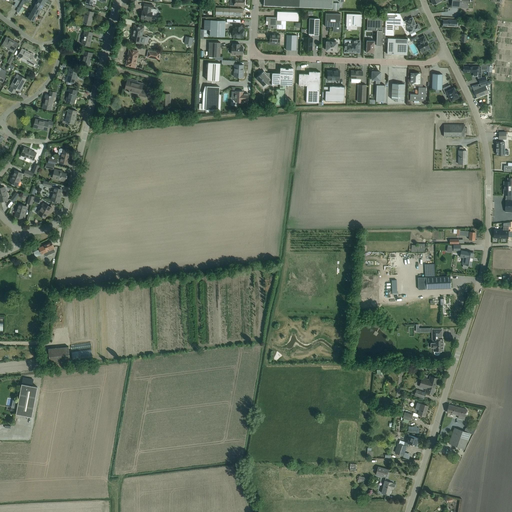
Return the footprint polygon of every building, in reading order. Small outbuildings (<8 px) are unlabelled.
[(299,0),(299,7),(332,8),(332,0),(299,0)] [(467,0),(451,0),(451,7),(467,8),(467,0)] [(40,10),(44,4),(38,1),(34,6),(40,10)] [(153,5),(149,5),(144,4),(144,7),(143,11),(142,11),(141,18),(151,20),(152,12),(151,12),(152,8),(153,9),(153,5)] [(37,15),(40,10),(34,6),(31,12),(37,15)] [(243,9),(216,8),(215,15),(242,16),(243,9)] [(93,12),(89,11),(86,10),(82,23),(90,25),(93,12)] [(298,12),(282,12),(277,11),(277,17),(266,17),(266,21),(267,21),(267,24),(268,24),(268,28),(279,28),(279,29),(282,29),(283,24),(281,24),(281,20),(298,21),(298,12)] [(34,21),(37,15),(31,12),(28,18),(34,21)] [(325,13),(325,26),(340,27),(340,14),(325,13)] [(385,13),(385,35),(394,35),(394,25),(405,26),(404,25),(406,24),(409,30),(409,31),(409,32),(409,33),(410,33),(411,33),(412,36),(416,34),(415,32),(420,29),(418,24),(416,25),(414,22),(414,21),(412,18),(404,22),(400,14),(399,15),(398,13),(385,13)] [(361,14),(346,14),(346,26),(347,26),(347,29),(356,29),(356,26),(361,26),(361,14)] [(368,39),(368,40),(366,40),(366,47),(366,52),(374,53),(374,44),(376,44),(376,45),(381,45),(381,40),(383,16),(368,15),(367,25),(367,30),(377,30),(376,41),(371,40),(371,39),(369,39),(368,39)] [(319,35),(319,19),(309,18),(309,35),(319,35)] [(204,20),(204,29),(210,29),(210,36),(225,36),(225,20),(204,20)] [(137,43),(139,43),(144,44),(146,37),(142,36),(144,27),(139,26),(134,25),(132,34),(133,34),(132,42),(137,43)] [(242,25),(237,25),(235,25),(235,28),(233,28),(233,37),(238,37),(239,38),(241,38),(242,37),(243,37),(243,29),(241,29),(242,25)] [(93,33),(88,31),(85,31),(81,44),(89,46),(93,33)] [(270,34),(270,41),(274,42),(274,45),(279,45),(280,42),(280,34),(270,34)] [(287,35),(286,45),(286,50),(296,50),(296,45),(297,35),(287,35)] [(427,41),(424,36),(417,39),(420,44),(418,45),(421,52),(430,48),(426,42),(427,41)] [(6,37),(4,42),(2,44),(10,49),(9,51),(13,53),(18,44),(6,37)] [(312,38),(309,37),(304,37),(303,49),(306,50),(307,51),(309,50),(312,50),(312,38)] [(407,55),(408,39),(387,38),(387,54),(407,55)] [(345,43),(345,46),(345,51),(350,51),(353,51),(359,52),(359,41),(351,41),(351,44),(345,43)] [(209,42),(208,57),(220,57),(220,43),(209,42)] [(337,51),(337,50),(337,45),(337,42),(326,42),(326,50),(337,51)] [(240,44),(235,44),(233,44),(233,46),(232,46),(231,54),(242,54),(243,46),(240,46),(240,44)] [(22,49),(19,53),(18,56),(29,62),(28,63),(33,66),(36,61),(32,59),(34,56),(33,55),(33,54),(31,53),(30,53),(22,49)] [(138,51),(136,51),(131,50),(129,59),(127,59),(126,65),(135,67),(138,51)] [(92,53),(87,52),(84,51),(81,64),(89,66),(92,53)] [(159,60),(160,53),(148,51),(147,57),(159,60)] [(220,81),(221,63),(208,62),(207,80),(220,81)] [(243,65),(238,64),(234,64),(234,77),(243,77),(243,65)] [(481,67),(463,66),(463,72),(473,72),(473,76),(481,76),(481,67)] [(1,68),(0,67),(0,80),(4,83),(8,76),(4,74),(6,71),(1,69),(1,68)] [(74,83),(78,70),(70,68),(66,81),(74,83)] [(277,74),(277,82),(280,82),(280,89),(276,89),(276,105),(285,105),(285,89),(285,84),(292,85),(293,73),(293,68),(288,68),(288,69),(285,69),(285,68),(280,68),(280,74),(277,74)] [(339,80),(339,75),(340,70),(335,70),(335,71),(327,71),(327,80),(339,80)] [(362,71),(351,70),(351,78),(362,79),(362,71)] [(277,82),(277,74),(272,73),(265,73),(264,71),(257,78),(256,77),(256,78),(263,85),(266,83),(267,83),(267,84),(274,85),(274,82),(277,82)] [(306,102),(308,102),(319,103),(320,77),(320,72),(316,72),(316,71),(313,71),(309,71),(309,74),(308,74),(299,73),(298,85),(307,85),(306,102)] [(380,84),(380,72),(372,71),(372,79),(376,79),(376,84),(377,84),(380,84)] [(420,78),(420,73),(419,73),(416,72),(416,73),(411,73),(410,83),(415,83),(415,86),(422,86),(423,78),(420,78)] [(442,74),(432,74),(432,89),(442,89),(442,74)] [(26,79),(22,77),(19,75),(12,87),(11,86),(9,90),(14,93),(16,89),(19,91),(20,91),(22,88),(21,87),(22,87),(21,87),(22,86),(26,79)] [(137,81),(133,80),(128,78),(125,90),(128,91),(129,92),(129,91),(139,94),(139,95),(145,97),(146,91),(141,90),(143,84),(137,82),(137,81)] [(491,80),(472,86),(474,90),(476,95),(475,95),(476,95),(477,98),(488,93),(485,85),(491,83),(491,80)] [(404,84),(392,83),(391,99),(404,100),(404,84)] [(366,85),(358,84),(357,101),(365,102),(366,85)] [(380,85),(380,84),(377,84),(377,85),(376,85),(377,85),(376,101),(384,101),(385,85),(380,85)] [(450,85),(443,88),(446,95),(448,94),(451,100),(458,97),(457,94),(457,93),(455,91),(454,87),(451,88),(450,85)] [(203,92),(202,109),(206,110),(206,112),(220,110),(221,94),(219,94),(219,87),(207,86),(205,86),(203,92)] [(325,90),(325,101),(344,102),(344,86),(329,86),(329,91),(325,90)] [(418,94),(410,94),(410,100),(425,101),(426,87),(418,87),(418,94)] [(77,90),(72,89),(69,88),(66,101),(74,104),(77,90)] [(56,92),(55,92),(50,91),(49,96),(46,95),(43,108),(50,110),(53,97),(55,97),(56,92)] [(232,91),(231,99),(235,99),(235,102),(242,102),(243,101),(248,101),(248,99),(248,94),(243,93),(243,91),(235,91),(235,92),(232,91)] [(77,111),(72,110),(69,109),(65,122),(73,124),(77,111)] [(48,122),(40,120),(35,119),(33,127),(47,130),(47,127),(52,128),(53,122),(48,121),(48,122)] [(443,136),(463,136),(463,133),(464,133),(465,125),(444,124),(443,136)] [(504,141),(501,141),(496,141),(496,155),(504,155),(508,155),(508,150),(504,150),(504,141)] [(21,155),(26,157),(33,160),(36,153),(28,149),(24,147),(23,149),(23,150),(21,155)] [(416,147),(416,164),(447,164),(447,155),(447,147),(416,147)] [(463,147),(459,147),(459,150),(458,164),(466,164),(466,160),(466,157),(467,150),(463,150),(463,147)] [(61,155),(59,162),(67,164),(69,155),(70,155),(71,151),(69,150),(68,150),(62,149),(60,149),(59,150),(59,151),(58,152),(59,153),(59,154),(60,155),(61,155)] [(60,171),(55,169),(52,178),(64,181),(66,174),(60,172),(60,171)] [(22,173),(20,172),(15,170),(12,179),(11,178),(9,183),(17,186),(22,173)] [(511,190),(511,181),(511,178),(508,178),(508,181),(504,181),(503,195),(506,195),(505,200),(510,200),(511,199),(511,190)] [(61,189),(57,188),(54,187),(51,200),(56,202),(57,202),(59,202),(60,198),(59,198),(61,189)] [(19,194),(15,192),(10,199),(14,201),(19,194)] [(52,208),(48,205),(43,203),(37,213),(42,216),(41,216),(43,217),(45,218),(48,211),(50,212),(52,208)] [(25,212),(27,207),(27,206),(18,204),(15,216),(22,218),(24,211),(25,212)] [(508,226),(506,226),(503,226),(503,229),(501,229),(501,230),(494,230),(493,237),(507,238),(508,226)] [(454,229),(453,233),(457,233),(457,235),(469,236),(469,239),(474,240),(475,232),(470,231),(460,230),(460,229),(457,229),(454,229)] [(55,248),(54,246),(52,242),(39,248),(40,250),(34,253),(36,257),(39,256),(39,255),(41,254),(42,254),(44,253),(45,256),(55,252),(53,249),(55,248)] [(412,245),(411,251),(424,252),(425,244),(418,243),(418,245),(412,245)] [(473,253),(461,250),(460,257),(463,257),(462,264),(463,264),(463,267),(463,268),(466,268),(468,267),(468,265),(471,265),(473,253)] [(450,276),(445,276),(435,276),(435,272),(426,272),(427,277),(426,277),(426,289),(451,288),(450,276)] [(442,329),(432,329),(432,336),(433,336),(433,340),(433,342),(433,347),(433,351),(434,351),(434,353),(436,355),(438,355),(440,353),(440,351),(443,350),(443,346),(443,343),(443,339),(441,339),(441,336),(442,336),(442,329)] [(48,348),(50,364),(70,362),(68,347),(48,348)] [(437,378),(432,377),(431,376),(429,380),(422,378),(419,386),(427,388),(426,391),(431,393),(432,390),(433,390),(437,378)] [(32,417),(37,387),(21,384),(16,414),(32,417)] [(426,393),(416,390),(414,395),(424,398),(426,393)] [(428,406),(417,402),(415,409),(419,410),(418,414),(425,416),(428,406)] [(466,409),(454,406),(449,405),(447,412),(452,413),(459,415),(458,418),(464,420),(465,416),(466,409)] [(410,420),(412,414),(404,412),(403,418),(404,418),(409,420),(410,420)] [(449,443),(465,449),(470,433),(465,432),(454,428),(449,443)] [(418,438),(413,436),(408,435),(405,445),(398,443),(395,452),(399,453),(404,455),(406,446),(408,446),(409,443),(416,445),(418,438)] [(388,469),(378,467),(376,474),(386,477),(388,469)] [(358,482),(363,483),(363,484),(367,484),(368,478),(359,476),(358,482)] [(392,482),(387,481),(385,480),(381,493),(386,494),(387,494),(389,495),(391,488),(393,488),(394,483),(392,483),(392,482)]
